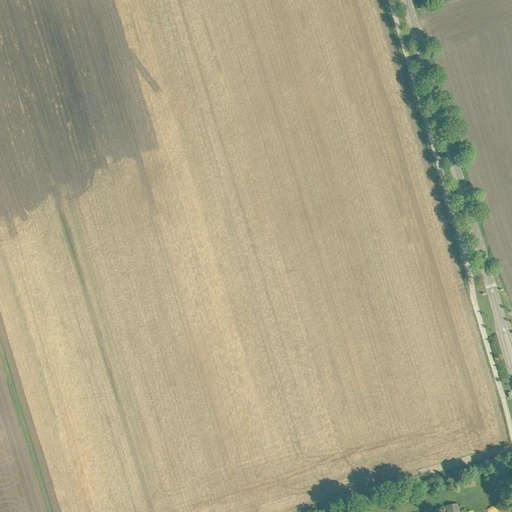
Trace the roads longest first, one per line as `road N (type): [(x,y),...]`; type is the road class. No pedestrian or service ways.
road 1 (tertiary): [(501,323),(405,0)]
road 2 (track): [(511,447),(295,511)]
road 3 (track): [(47,511),(0,353)]
